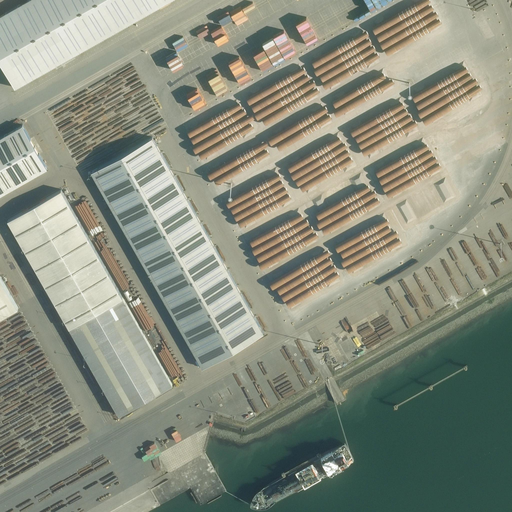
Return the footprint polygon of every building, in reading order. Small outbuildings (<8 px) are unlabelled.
[(0,60),(15,87),(169,0),(26,0),(0,15),(0,60)] [(138,87),(144,98),(149,95),(143,84),(138,87)] [(0,194),(47,168),(22,124),(0,137),(0,194)] [(202,367),(263,332),(152,137),(110,160),(91,171),(202,367)] [(118,414),(171,384),(59,189),(6,219),(118,414)] [(0,317),(18,307),(0,276),(0,317)] [(0,481),(83,434),(22,327),(0,339),(0,481)] [(329,349),(323,352),(326,357),(332,354),(329,349)]
